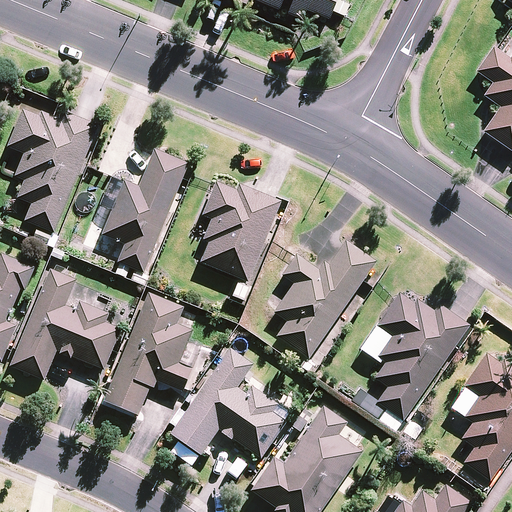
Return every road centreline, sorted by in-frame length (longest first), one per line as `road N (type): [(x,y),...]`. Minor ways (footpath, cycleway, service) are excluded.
road 1 (tertiary): [(8,0),(347,143)]
road 2 (tertiary): [(347,143),(511,254)]
road 3 (residential): [(0,434),(106,480),(153,511)]
road 4 (residential): [(347,143),(422,0)]
